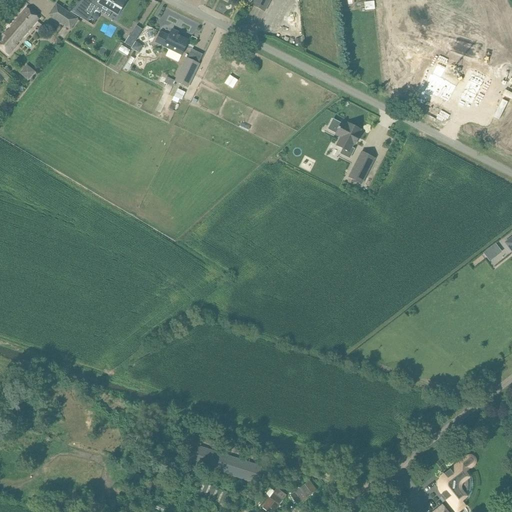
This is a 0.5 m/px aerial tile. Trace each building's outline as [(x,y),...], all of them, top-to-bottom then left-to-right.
[(92,0),(82,0),(70,12),(82,19),(88,22),(95,10),(98,11),(101,6),(112,12),(118,16),(121,10),(121,11),(126,2),(122,0),(100,0),(98,3),(92,0)] [(270,0),(254,0),(252,5),(265,11),(270,0)] [(49,15),(71,29),(77,19),(56,5),(49,15)] [(26,8),(0,37),(0,47),(8,55),(32,27),(39,19),(26,8)] [(133,30),(129,36),(135,40),(140,34),(133,30)] [(170,32),(168,36),(160,32),(155,43),(169,50),(167,54),(179,60),(183,53),(188,41),(170,32)] [(173,87),(175,82),(188,87),(199,64),(186,58),(175,81),(167,77),(164,83),(173,87)] [(19,74),(28,81),(36,73),(27,65),(19,74)] [(492,74),(479,68),(467,92),(479,98),(492,74)] [(448,98),(456,82),(448,78),(449,77),(433,69),(432,70),(431,69),(426,77),(428,78),(422,89),(430,93),(432,91),(439,95),(440,94),(448,98)] [(230,87),(234,80),(228,76),(223,83),(230,87)] [(333,120),(328,129),(336,133),(336,134),(341,137),(337,146),(343,149),(340,154),(349,159),(354,149),(351,148),(354,143),(355,144),(359,136),(358,135),(360,130),(348,124),(347,126),(341,123),(341,124),(333,120)] [(361,184),(374,159),(362,152),(349,178),(361,184)] [(489,261),(501,252),(495,244),(483,254),(489,261)] [(263,468),(191,444),(185,461),(257,485),(263,468)] [(442,487),(439,489),(456,511),(464,506),(460,501),(461,500),(463,498),(464,497),(465,495),(460,489),(461,484),(467,479),(466,477),(465,476),(465,474),(464,472),(468,469),(473,465),(473,464),(474,464),(474,463),(474,462),(474,461),(474,460),(474,459),(473,459),(473,458),(472,458),(472,457),(471,457),(470,457),(469,457),(468,457),(467,458),(440,479),(442,482),(441,483),(441,485),(442,487)] [(322,479),(303,494),(317,506),(337,491),(322,479)] [(199,482),(195,495),(223,506),(228,493),(199,482)] [(272,495),(252,511),(253,511),(279,511),(287,506),(272,495)]
